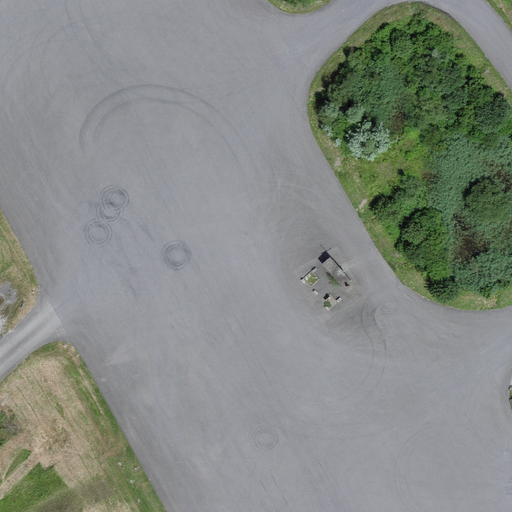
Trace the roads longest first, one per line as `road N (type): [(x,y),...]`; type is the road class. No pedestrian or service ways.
road 1 (track): [(44,0),(157,207),(344,511)]
road 2 (track): [(360,0),(0,359)]
road 3 (track): [(511,329),(313,460)]
road 4 (track): [(375,511),(511,499)]
